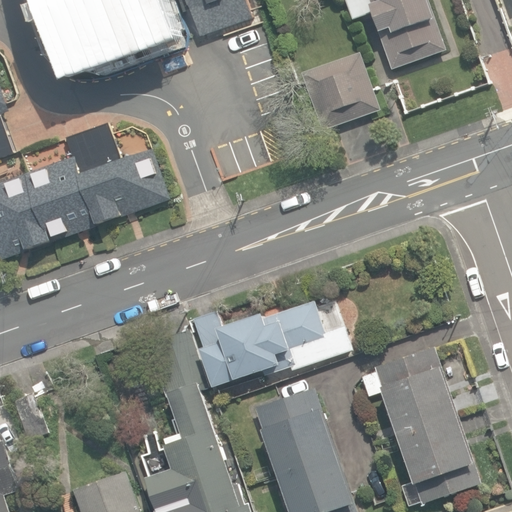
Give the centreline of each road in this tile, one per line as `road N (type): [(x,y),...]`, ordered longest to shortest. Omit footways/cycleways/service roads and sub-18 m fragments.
road 1 (residential): [(19,15),(43,83),(60,93),(166,103),(217,254)]
road 2 (tertiary): [(217,254),(473,168)]
road 3 (tertiary): [(0,332),(217,254)]
